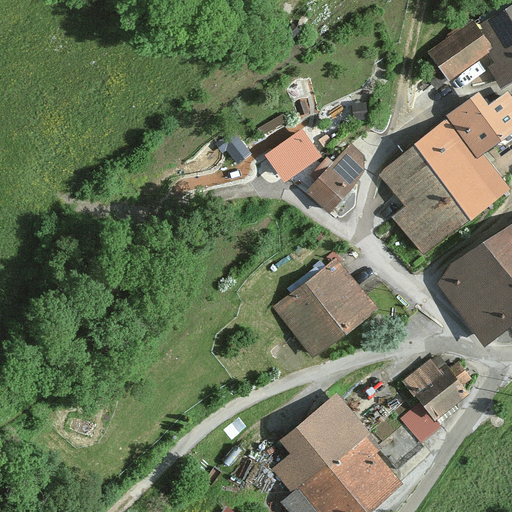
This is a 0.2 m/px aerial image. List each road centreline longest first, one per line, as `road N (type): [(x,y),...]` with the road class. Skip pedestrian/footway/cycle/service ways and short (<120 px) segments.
road 1 (residential): [(357,230),(463,349),(494,359)]
road 2 (residential): [(494,359),(486,390),(411,511)]
